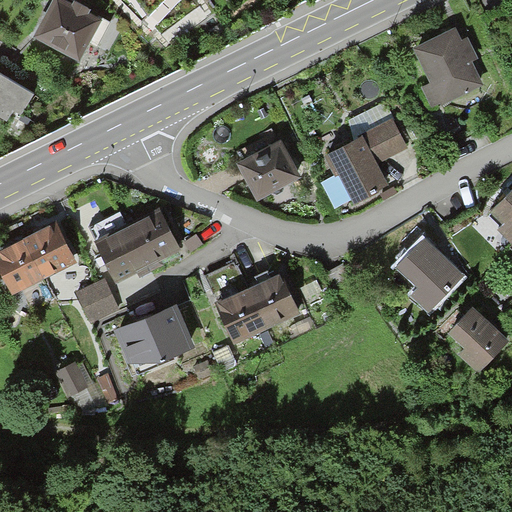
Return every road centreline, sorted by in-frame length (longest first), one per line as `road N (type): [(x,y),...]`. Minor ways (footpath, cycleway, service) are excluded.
road 1 (track): [(0,428),(209,432),(390,423),(511,397)]
road 2 (residential): [(125,123),(151,165),(188,193),(311,242),(372,225),(511,148)]
road 3 (secondary): [(125,123),(376,0)]
road 4 (secondary): [(0,184),(125,123)]
road 5 (track): [(511,433),(390,423)]
